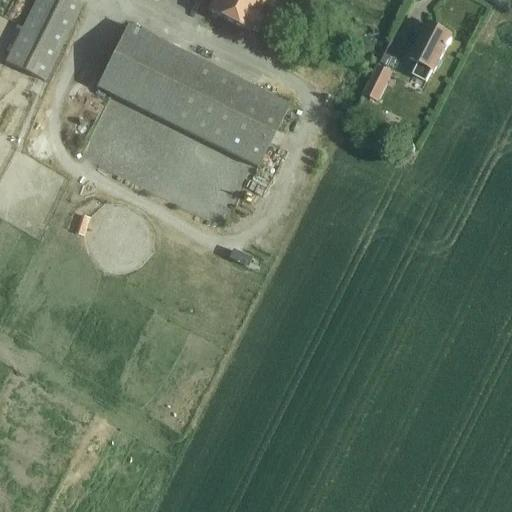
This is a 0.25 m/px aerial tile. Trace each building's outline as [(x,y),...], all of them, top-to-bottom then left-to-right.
[(82,5),(71,0),(36,0),(5,63),(43,82),(82,5)] [(209,0),(214,3),(209,13),(248,33),(249,30),(256,34),(264,20),(256,16),(264,0),(209,0)] [(443,31),(438,32),(426,26),(409,61),(420,66),(414,78),(426,84),(432,73),(434,74),(452,39),(449,38),(447,33),(443,31)] [(258,170),(289,108),(127,28),(96,89),(258,170)] [(377,101),(403,47),(392,41),(365,96),(377,101)] [(402,149),(401,152),(403,156),(406,158),(409,158),(413,157),(415,154),(415,150),(414,147),(411,145),(407,144),(404,146),(402,149)] [(80,234),(81,214),(69,213),(67,234),(80,234)] [(141,264),(123,270),(125,279),(143,274),(141,264)] [(251,285),(254,270),(236,266),(232,280),(251,285)] [(236,309),(237,295),(223,295),(222,308),(236,309)]
